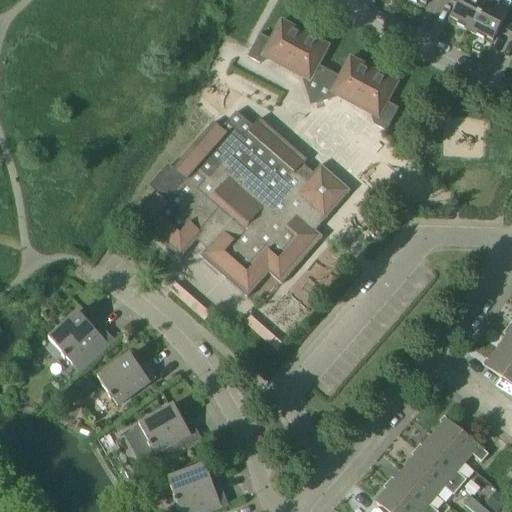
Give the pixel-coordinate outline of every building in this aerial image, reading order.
[(457,0),(460,1),(451,19),(458,23),(457,26),(470,33),(487,0),(457,0)] [(511,0),(487,0),(470,33),(483,41),(485,37),(493,42),(502,24),(511,29),(511,0)] [(305,35),(281,22),(271,41),(260,35),(247,58),(260,65),(264,58),(286,70),(305,35)] [(310,107),(329,72),(318,67),(329,47),(305,35),(286,70),(309,82),(305,89),(310,107)] [(355,107),(374,71),(350,59),(340,78),(329,72),(310,107),(329,101),(332,94),(355,107)] [(374,71),(355,107),(378,119),(374,126),(386,132),(398,110),(387,104),(397,84),(374,71)] [(133,219),(178,259),(180,260),(201,236),(211,244),(200,258),(247,299),(268,274),(282,286),(323,239),(309,227),(318,217),(324,222),(350,192),(320,166),(313,175),(303,166),(307,161),(259,120),(253,128),(236,113),(222,130),(214,123),(173,170),(174,172),(174,173),(168,168),(151,188),(156,193),(155,193),(133,219)] [(176,285),(170,291),(205,322),(210,315),(176,285)] [(48,341),(63,356),(72,366),(77,361),(86,370),(114,343),(106,334),(106,333),(97,323),(92,328),(77,314),(48,341)] [(284,347),(250,317),(244,324),(279,354),(284,347)] [(511,333),(510,332),(497,350),(511,359),(511,333)] [(511,359),(497,350),(485,368),(511,386),(511,359)] [(130,356),(97,380),(112,400),(118,407),(156,380),(148,369),(142,373),(130,356)] [(202,443),(197,433),(190,421),(184,425),(173,407),(139,427),(140,428),(129,434),(133,442),(139,461),(147,474),(146,475),(146,476),(205,443),(204,441),(202,443)] [(465,464),(472,456),(481,464),(488,456),(447,420),(433,437),(465,464)] [(465,464),(433,437),(418,453),(460,489),(467,481),(457,473),(465,464)] [(460,489),(418,453),(404,470),(436,497),(444,489),(453,497),(460,489)] [(186,511),(215,511),(228,507),(219,483),(212,486),(205,467),(198,469),(196,464),(182,469),(184,475),(167,481),(176,504),(179,511),(182,511),(186,511)] [(436,497),(404,470),(390,487),(419,511),(436,511),(429,506),(436,497)] [(419,511),(390,487),(376,503),(386,511),(419,511)] [(497,511),(506,502),(499,496),(489,507),(494,511),(497,511)]
